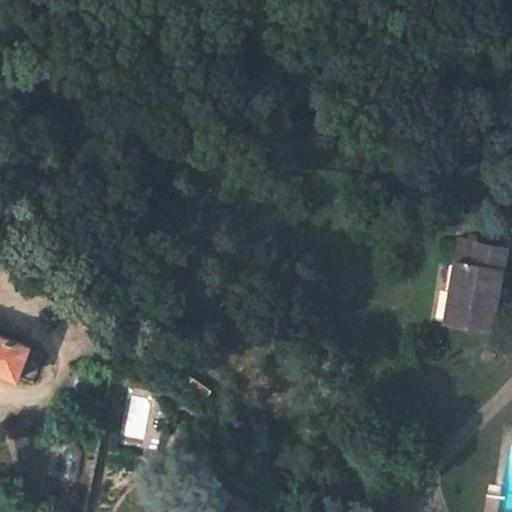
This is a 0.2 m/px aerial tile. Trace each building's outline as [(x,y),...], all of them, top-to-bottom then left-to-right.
[(302,179),(279,175),(275,191),(299,196),(302,179)] [(497,287),(505,248),(459,239),(450,290),(454,291),(449,321),(489,329),(495,297),(497,287)] [(506,299),(508,289),(497,287),(495,297),(506,299)] [(0,371),(16,378),(28,346),(0,335),(0,371)] [(76,480),(82,453),(79,447),(75,445),(71,445),(66,448),(65,451),(61,474),(62,476),(64,479),(68,481),(74,481),(76,480)] [(79,497),(77,491),(70,489),(65,494),(68,500),(75,502),(79,497)]
